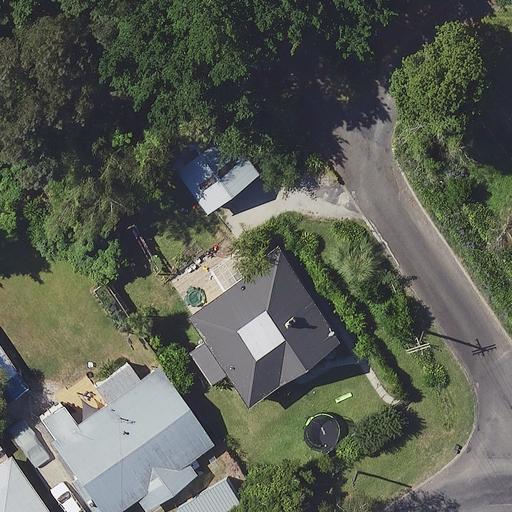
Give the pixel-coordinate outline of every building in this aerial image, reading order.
[(218,211),(269,175),(233,123),(181,159),(218,211)] [(355,345),(286,247),(195,311),(264,408),(355,345)] [(0,407),(31,386),(0,341),(0,407)] [(216,443),(161,365),(56,439),(106,511),(121,511),(141,499),(149,511),(151,511),(204,475),(193,459),(216,443)] [(55,511),(14,452),(0,462),(0,511),(55,511)]
